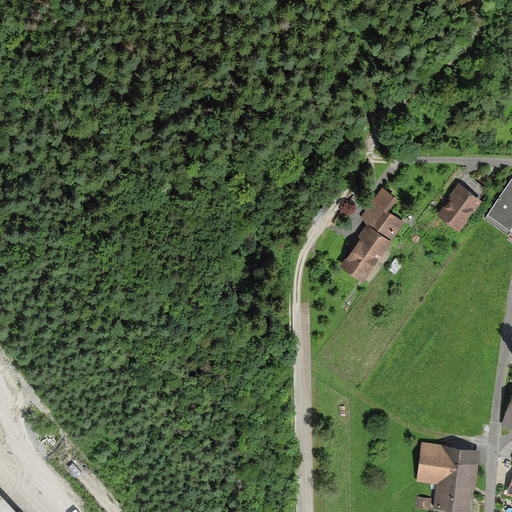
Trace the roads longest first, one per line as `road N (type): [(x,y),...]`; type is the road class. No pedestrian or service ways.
road 1 (residential): [(305,511),(300,257),(362,156),(511,163)]
road 2 (residential): [(511,306),(488,511)]
road 3 (track): [(481,0),(465,42),(395,103),(362,156)]
road 4 (track): [(104,511),(0,376)]
